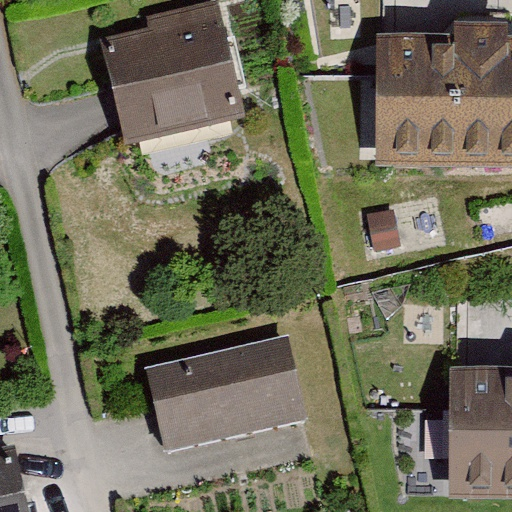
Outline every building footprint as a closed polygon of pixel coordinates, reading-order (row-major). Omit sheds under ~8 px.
[(102,51),(126,156),(247,128),(220,10),(148,26),(151,40),(102,51)] [(453,48),(385,47),(382,178),(511,181),(511,33),(454,32),(453,48)] [(148,386),(165,464),(307,432),(289,353),(148,386)] [(511,378),(453,377),(450,509),(511,510),(511,378)] [(0,511),(24,511),(12,457),(0,460),(0,511)]
